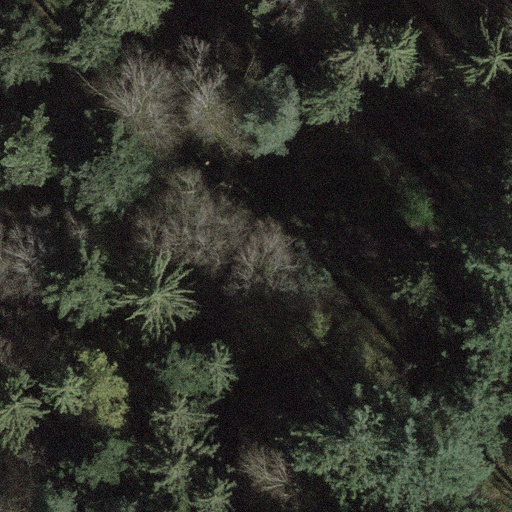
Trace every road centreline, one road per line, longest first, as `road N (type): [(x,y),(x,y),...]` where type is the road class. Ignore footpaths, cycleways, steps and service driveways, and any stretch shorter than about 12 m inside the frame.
road 1 (track): [(0,448),(172,456),(511,506)]
road 2 (track): [(511,242),(298,231),(0,250)]
